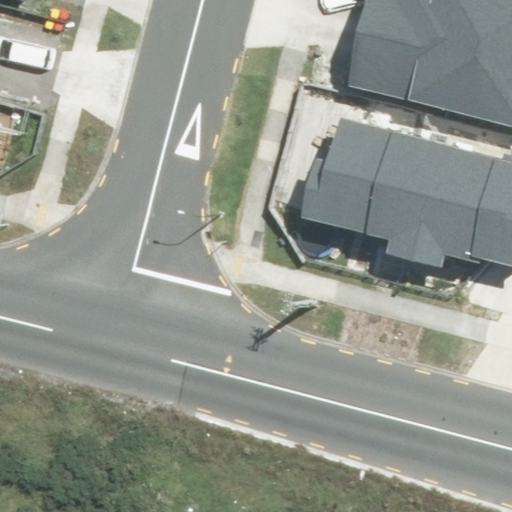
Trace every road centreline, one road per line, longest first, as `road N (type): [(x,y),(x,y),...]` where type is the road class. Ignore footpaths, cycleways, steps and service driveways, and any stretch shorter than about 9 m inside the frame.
road 1 (tertiary): [(104,337),(511,445)]
road 2 (residential): [(203,0),(104,337)]
